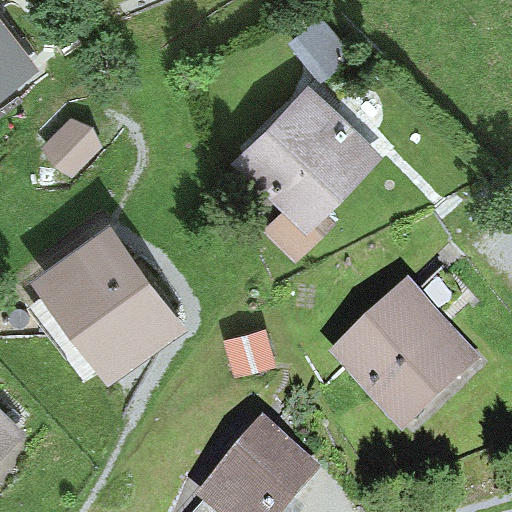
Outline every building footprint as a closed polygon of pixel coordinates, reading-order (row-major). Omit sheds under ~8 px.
[(345,53),(321,21),(299,38),(324,70),(345,53)] [(0,26),(0,79),(25,60),(0,26)] [(297,252),(327,220),(311,204),(367,148),(315,97),(251,161),(295,205),(272,227),(297,252)] [(70,167),(95,142),(74,121),(49,146),(70,167)] [(56,282),(111,360),(167,321),(111,243),(56,282)] [(348,364),(399,417),(466,354),(434,321),(461,296),(441,275),(348,364)] [(232,343),(239,367),(268,359),(261,335),(232,343)] [(0,437),(8,429),(0,420),(0,437)] [(198,511),(274,511),(303,479),(258,442),(254,446),(244,438),(229,455),(239,464),(198,511)]
